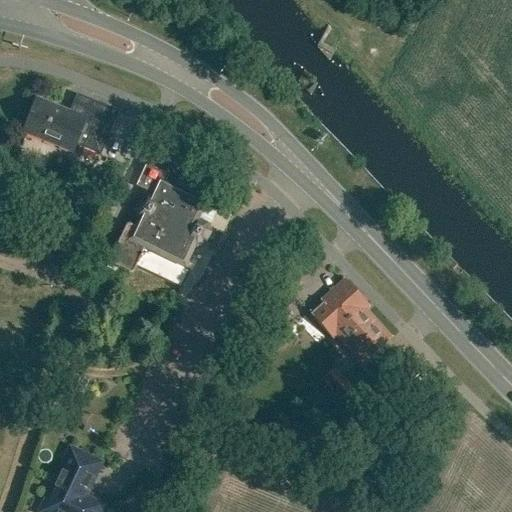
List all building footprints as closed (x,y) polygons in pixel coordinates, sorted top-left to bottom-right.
[(315,47),(328,62),(334,52),(339,41),(326,28),(321,37),(315,47)] [(303,69),(296,80),(309,96),(316,84),(303,69)] [(39,102),(27,134),(72,152),(74,146),(100,156),(118,112),(76,95),(69,114),(39,102)] [(126,224),(108,264),(131,275),(144,249),(184,269),(194,247),(196,248),(198,247),(204,245),(210,233),(208,227),(207,225),(198,220),(206,203),(164,183),(167,177),(145,167),(136,187),(150,194),(149,197),(147,196),(145,197),(139,199),(133,211),(135,217),(136,219),(138,220),(134,228),(126,224)] [(346,282),(309,316),(330,338),(336,333),(364,365),(389,341),(361,310),(367,305),(346,282)] [(406,387),(419,374),(403,356),(389,369),(406,387)] [(354,390),(335,369),(321,381),(340,403),(354,390)] [(86,501),(88,498),(85,491),(97,465),(71,453),(42,511),(98,511),(100,508),(86,501)]
